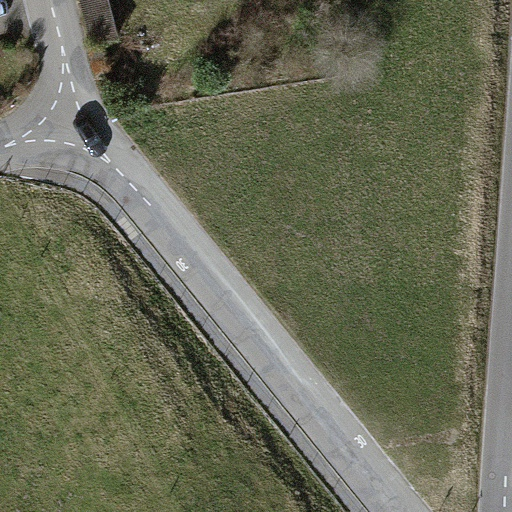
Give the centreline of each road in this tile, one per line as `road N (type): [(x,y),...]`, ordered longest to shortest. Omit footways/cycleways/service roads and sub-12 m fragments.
road 1 (residential): [(401,511),(143,197),(66,122)]
road 2 (residential): [(511,382),(506,511)]
road 3 (residential): [(66,122),(64,54),(49,0)]
